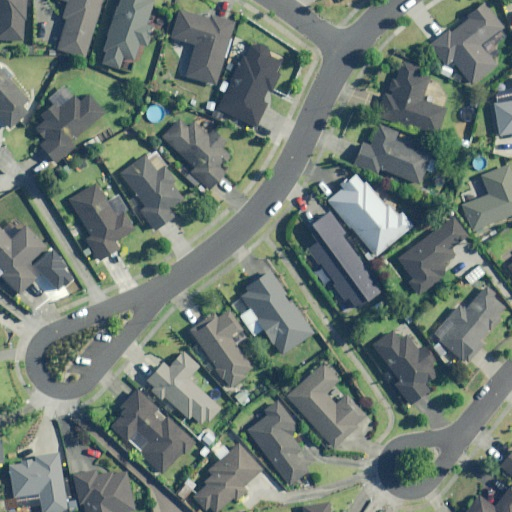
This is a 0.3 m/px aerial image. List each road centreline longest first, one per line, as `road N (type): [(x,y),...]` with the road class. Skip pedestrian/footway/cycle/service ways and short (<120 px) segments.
road 1 (residential): [(162,290),(275,191),(344,55)]
road 2 (residential): [(162,290),(77,393),(60,394),(41,378),(37,347),(65,326)]
road 3 (residential): [(459,437),(424,486),(399,489),(385,460),(410,442)]
